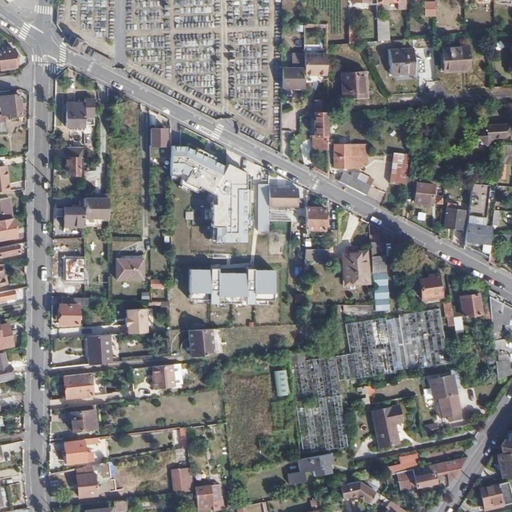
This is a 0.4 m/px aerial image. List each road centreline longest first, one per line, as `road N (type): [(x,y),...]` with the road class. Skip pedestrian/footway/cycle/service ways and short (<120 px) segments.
road 1 (residential): [(45,42),(511,290)]
road 2 (residential): [(43,77),(40,511)]
road 3 (residential): [(392,104),(511,94)]
